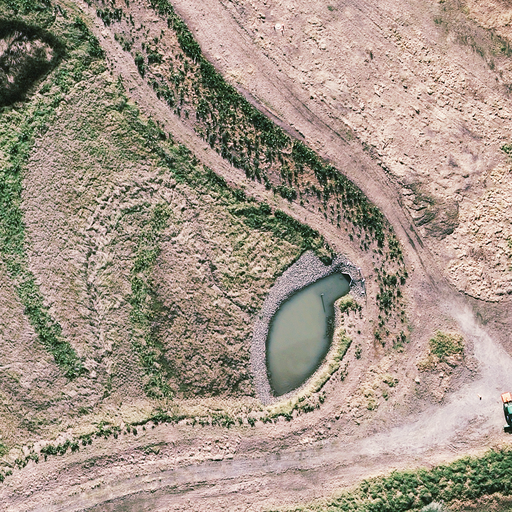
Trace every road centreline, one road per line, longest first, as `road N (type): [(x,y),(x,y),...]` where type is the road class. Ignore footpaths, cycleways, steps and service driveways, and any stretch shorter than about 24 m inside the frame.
road 1 (track): [(500,362),(465,405),(381,440),(177,469),(40,511)]
road 2 (track): [(511,370),(453,317),(430,282)]
